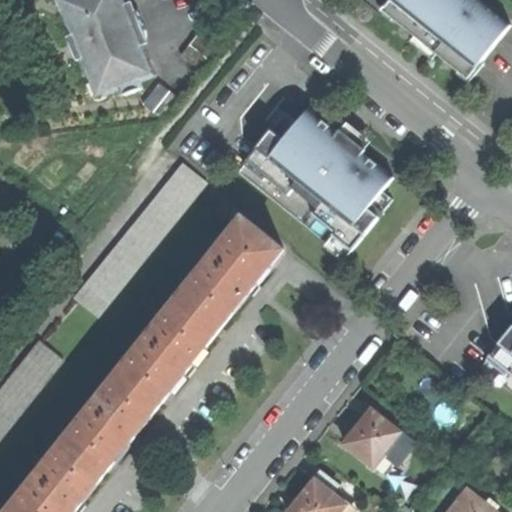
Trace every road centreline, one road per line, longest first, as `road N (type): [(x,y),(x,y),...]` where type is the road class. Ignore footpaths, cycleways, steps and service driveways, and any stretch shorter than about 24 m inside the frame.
road 1 (track): [(0,366),(153,174),(161,140),(277,0)]
road 2 (residential): [(482,180),(220,511)]
road 3 (unknown): [(371,321),(303,276),(279,285),(180,398),(173,416),(180,429),(243,482)]
road 4 (residential): [(281,0),(482,180)]
road 5 (unknown): [(217,511),(171,466),(149,459),(96,511)]
road 6 (residential): [(0,295),(35,254),(36,235),(33,215),(0,182)]
